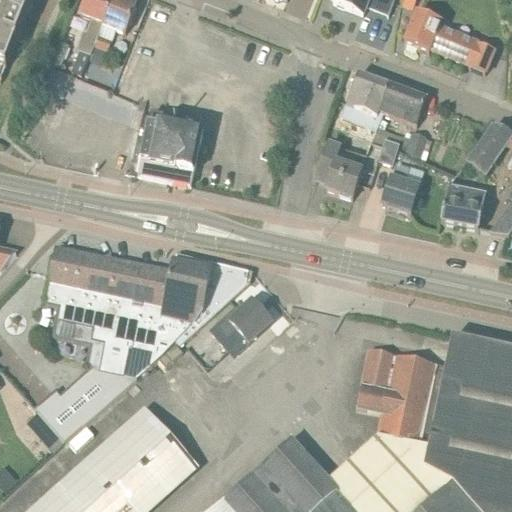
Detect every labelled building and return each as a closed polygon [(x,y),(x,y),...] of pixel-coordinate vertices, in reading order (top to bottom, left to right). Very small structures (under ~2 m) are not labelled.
[(34,0),(0,0),(0,84),(0,85),(34,0)] [(98,40),(102,28),(103,28),(113,0),(87,0),(80,19),(91,23),(86,36),(83,35),(76,53),(79,54),(90,58),(94,50),(98,40)] [(125,37),(136,9),(113,0),(103,28),(125,37)] [(305,14),(312,0),(292,0),(289,7),(305,14)] [(335,0),(333,7),(363,18),(366,9),(388,17),(387,19),(388,20),(395,0),(335,0)] [(417,0),(405,0),(402,9),(412,13),(417,0)] [(469,71),(485,78),(494,56),(441,33),(443,28),(417,16),(404,47),(429,58),(431,54),(469,70),(469,71)] [(111,46),(98,40),(94,50),(105,54),(108,55),(111,46)] [(60,45),(49,70),(58,74),(69,49),(60,45)] [(101,66),(105,54),(94,50),(90,58),(89,62),(101,66)] [(81,80),(89,62),(90,58),(79,54),(70,75),(81,80)] [(366,146),(372,148),(378,130),(383,118),(380,116),(390,90),(388,89),(358,78),(346,110),(354,113),(350,122),(370,129),(366,139),(369,140),(366,146)] [(380,116),(383,118),(416,130),(426,103),(390,90),(380,116)] [(151,117),(138,178),(191,190),(202,139),(187,135),(189,125),(151,117)] [(372,148),(382,151),(384,144),(398,148),(401,138),(383,132),(378,130),(372,148)] [(511,139),(492,131),(466,166),(485,180),(506,153),(511,155),(511,217),(495,238),(508,241),(511,236),(511,139)] [(410,137),(404,157),(419,162),(426,142),(410,137)] [(379,165),(392,169),(398,148),(384,144),(382,151),(379,165)] [(327,146),(317,180),(329,184),(325,194),(352,203),(362,177),(333,166),(338,150),(327,146)] [(397,168),(383,209),(410,218),(419,190),(405,186),(409,171),(397,168)] [(449,190),(441,227),(480,235),(489,199),(449,190)] [(43,307),(60,311),(54,339),(57,342),(92,349),(88,368),(93,374),(123,380),(129,351),(152,356),(149,369),(159,362),(175,345),(179,349),(249,287),(252,276),(175,258),(170,282),(155,278),(156,273),(55,252),(43,307)] [(0,274),(15,258),(15,256),(0,253),(0,274)] [(271,326),(252,305),(239,316),(235,312),(210,334),(232,360),(271,326)] [(511,511),(511,354),(452,342),(446,371),(369,354),(357,406),(358,407),(357,415),(380,420),(377,441),(328,485),(292,445),(217,511),(511,511)] [(182,354),(176,347),(163,359),(169,366),(182,354)] [(139,511),(187,467),(144,421),(48,511),(139,511)] [(49,432),(39,441),(52,455),(62,446),(49,432)]
